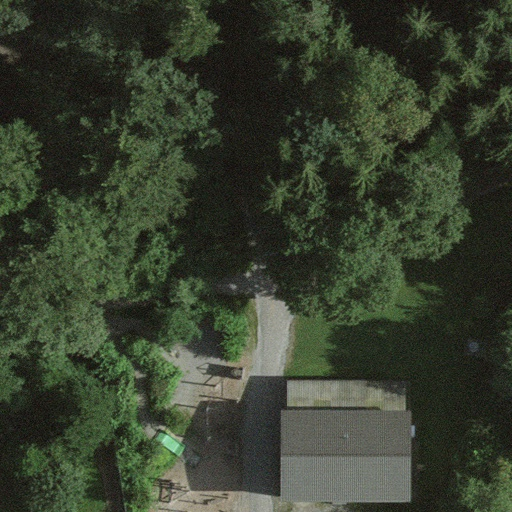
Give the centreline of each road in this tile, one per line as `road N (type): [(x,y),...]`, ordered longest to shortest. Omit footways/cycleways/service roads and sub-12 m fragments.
road 1 (track): [(222,124),(129,66),(0,34)]
road 2 (track): [(279,293),(222,124)]
